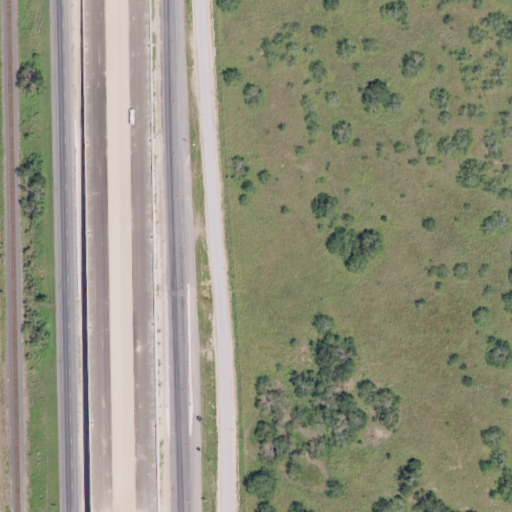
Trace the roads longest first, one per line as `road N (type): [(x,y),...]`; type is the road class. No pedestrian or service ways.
road 1 (tertiary): [(65,0),(71,511)]
road 2 (tertiary): [(176,511),(170,0)]
road 3 (motorway): [(137,511),(136,0)]
road 4 (motorway): [(96,0),(96,511)]
